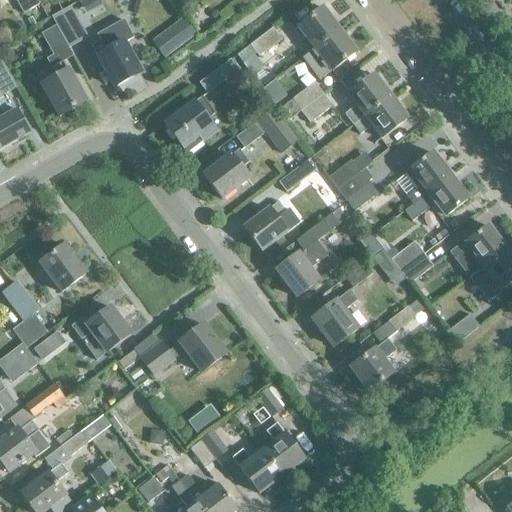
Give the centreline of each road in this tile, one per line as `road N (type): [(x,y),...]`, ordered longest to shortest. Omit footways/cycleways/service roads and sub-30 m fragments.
road 1 (residential): [(0,193),(92,139),(129,140),(353,441),(349,473),(302,511)]
road 2 (residential): [(379,0),(511,172)]
